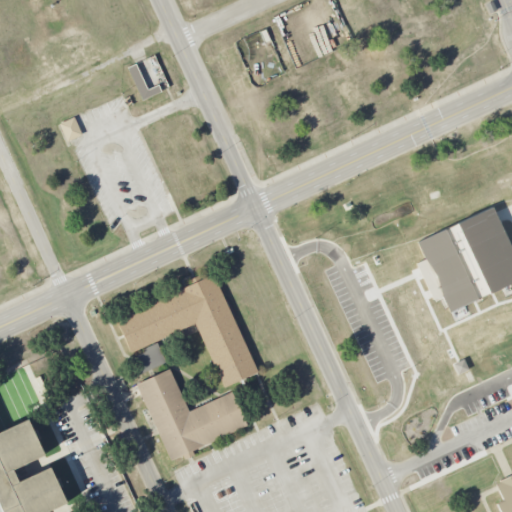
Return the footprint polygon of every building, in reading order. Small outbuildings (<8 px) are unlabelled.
[(128,68),(141,101),(161,93),(158,85),(146,89),(136,64),(128,68)] [(81,135),(73,117),(59,124),(66,142),(81,135)] [(115,316),(131,352),(196,323),(224,386),(258,371),(214,272),(115,316)] [(511,345),(486,358),(492,371),(511,361),(511,345)] [(136,385),(171,460),(247,426),(231,392),(189,411),(170,369),(136,385)] [(0,511),(0,430),(26,419),(42,455),(12,469),(17,482),(49,467),(65,503),(46,511),(0,511)] [(511,511),(511,477),(497,485),(504,500),(497,504),(500,511),(511,511)]
